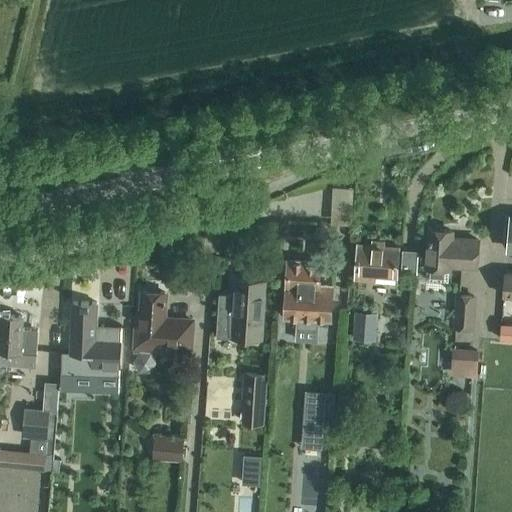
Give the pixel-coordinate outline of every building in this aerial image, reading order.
[(354,188),(332,187),(331,222),(352,224),(354,188)] [(429,229),(426,266),(426,279),(449,281),(450,264),(476,266),(478,239),(452,237),(452,230),(429,229)] [(355,280),(375,281),(395,283),(398,246),(384,245),(384,242),(373,241),(373,244),(358,243),(355,280)] [(418,250),(403,249),(401,273),(417,274),(418,250)] [(286,303),(285,318),(298,319),(297,341),(317,342),(318,320),(330,320),(332,287),(320,286),(321,264),(321,259),(317,259),(288,257),(288,263),(287,284),(286,303)] [(511,272),(505,272),(503,294),(511,295),(511,272)] [(262,338),(263,320),(265,280),(234,278),(233,294),(220,293),(217,335),(262,338)] [(136,327),(134,351),(141,351),(134,361),(139,371),(150,371),(157,362),(152,352),(178,354),(178,351),(178,347),(190,348),(190,346),(192,319),(164,317),(166,293),(159,292),(142,291),(140,326),(140,328),(136,327)] [(474,297),(459,295),(456,324),(471,326),(474,297)] [(62,351),(61,389),(63,389),(119,391),(120,375),(122,337),(122,325),(97,324),(97,303),(73,302),(71,351),(62,351)] [(356,309),(353,338),(374,339),(377,310),(356,309)] [(1,316),(0,335),(0,361),(35,364),(38,328),(23,327),(24,317),(1,316)] [(511,340),(511,323),(502,323),(500,339),(511,340)] [(479,348),(453,347),(451,374),(477,376),(479,348)] [(266,374),(245,372),(241,422),(262,424),(266,374)] [(25,406),(22,436),(31,437),(30,451),(53,453),(58,409),(59,382),(45,381),(43,408),(25,406)] [(303,425),(302,448),(333,449),(334,426),(334,422),(335,392),(305,390),(303,425)] [(154,456),(180,458),(181,437),(156,435),(154,456)] [(1,448),(0,452),(0,465),(52,471),(52,470),(53,459),(53,453),(30,451),(1,448)] [(260,485),(262,456),(244,454),(242,483),(260,485)] [(53,459),(52,470),(59,471),(60,459),(53,459)]
